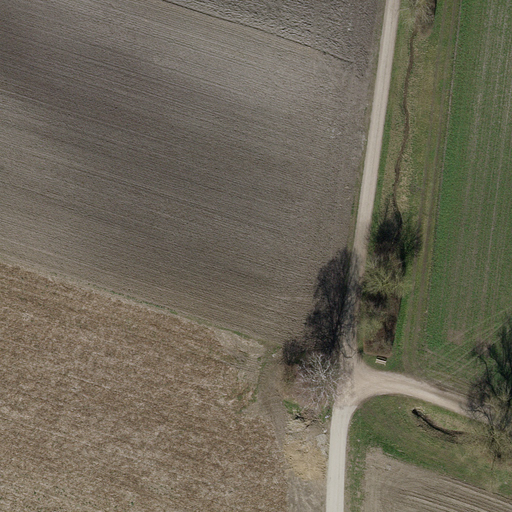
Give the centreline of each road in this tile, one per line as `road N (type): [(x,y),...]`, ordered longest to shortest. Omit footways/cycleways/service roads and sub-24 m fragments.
road 1 (track): [(337,511),(395,0)]
road 2 (track): [(511,427),(348,369)]
